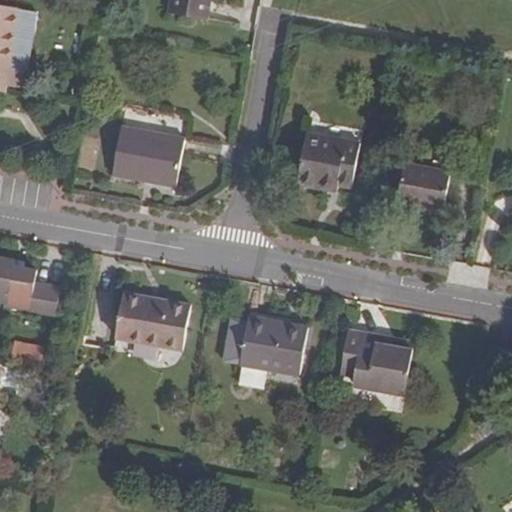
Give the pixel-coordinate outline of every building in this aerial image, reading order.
[(207,0),(169,0),(167,13),(203,20),(207,0)] [(0,68),(9,70),(19,9),(0,6),(0,68)] [(19,9),(9,70),(24,72),(34,12),(19,9)] [(0,92),(6,93),(9,70),(0,68),(0,92)] [(183,139),(119,128),(111,175),(174,186),(183,139)] [(325,182),(336,184),(350,187),(358,143),(305,134),(296,184),(324,188),(325,182)] [(448,172),(403,164),(396,202),(442,210),(448,172)] [(335,191),(336,184),(325,182),(324,188),(335,191)] [(12,259),(0,256),(0,296),(4,298),(3,305),(53,315),(59,286),(34,282),(36,270),(12,265),(12,259)] [(163,306),(164,300),(122,293),(121,298),(163,306)] [(163,306),(121,298),(114,339),(181,350),(188,305),(164,300),(163,306)] [(281,328),(282,324),(247,317),(246,322),(281,328)] [(281,328),(246,322),(239,364),(246,365),(269,369),(298,374),(307,328),(282,324),(281,328)] [(376,343),(377,336),(348,330),(340,374),(354,376),(352,386),(403,394),(411,350),(376,343)] [(412,342),(377,336),(376,343),(411,350),(412,342)] [(511,368),(511,349),(496,347),(493,365),(511,368)] [(269,369),(246,365),(242,385),(265,389),(269,369)]
